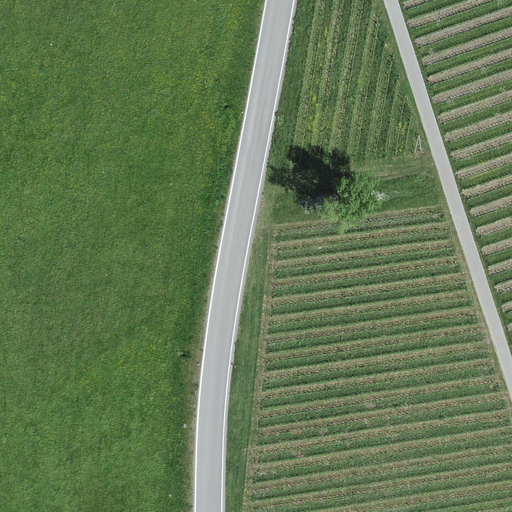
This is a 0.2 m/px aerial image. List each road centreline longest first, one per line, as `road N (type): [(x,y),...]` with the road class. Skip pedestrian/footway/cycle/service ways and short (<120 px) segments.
road 1 (tertiary): [(208,511),(225,274),(279,0)]
road 2 (track): [(388,0),(511,382)]
